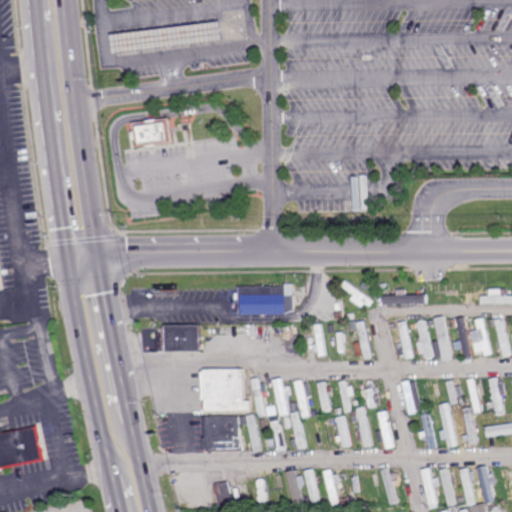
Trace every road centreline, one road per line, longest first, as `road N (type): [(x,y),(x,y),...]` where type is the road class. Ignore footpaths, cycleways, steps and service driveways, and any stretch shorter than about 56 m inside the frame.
road 1 (tertiary): [(511,250),(70,254)]
road 2 (residential): [(511,366),(118,363)]
road 3 (residential): [(141,466),(511,455)]
road 4 (trunk): [(100,254),(70,0)]
road 5 (trunk): [(35,16),(70,254)]
road 6 (trunk): [(70,254),(111,471)]
road 7 (residential): [(423,511),(377,314)]
road 8 (residential): [(377,314),(511,311)]
road 9 (trunk): [(123,383),(100,254)]
